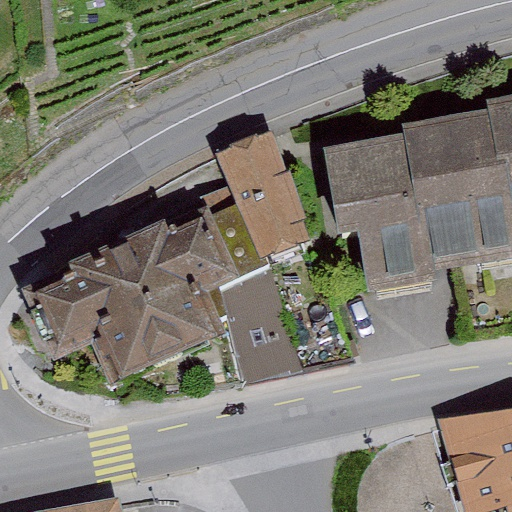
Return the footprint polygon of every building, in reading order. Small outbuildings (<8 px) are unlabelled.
[(400,143),(321,153),(332,240),(357,237),(365,299),(431,290),(429,270),(507,260),(505,243),(511,242),(511,101),(481,105),(483,118),(398,129),(400,143)] [(253,137),(210,156),(263,271),(305,251),(253,137)] [(90,339),(117,392),(220,339),(197,296),(235,282),(212,225),(169,242),(159,223),(57,276),(61,284),(20,300),(42,357),(90,339)] [(511,423),(447,433),(459,494),(511,483),(511,423)] [(113,511),(110,498),(53,511),(113,511)]
